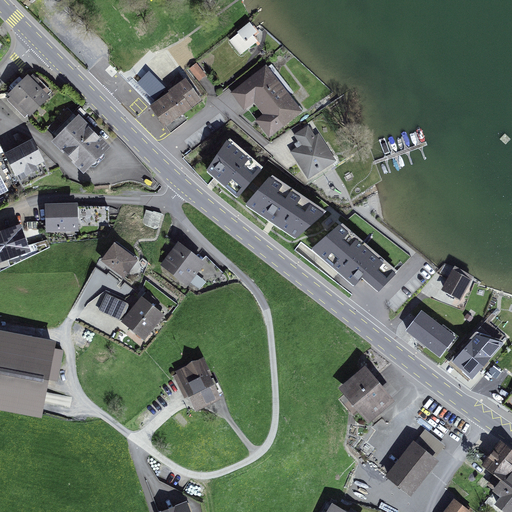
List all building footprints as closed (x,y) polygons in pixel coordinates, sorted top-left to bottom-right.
[(238,33),(229,40),(241,54),(258,41),(253,35),(257,31),(250,21),(237,31),(238,33)] [(181,46),(170,55),(179,65),(189,57),(181,46)] [(197,63),(189,68),(199,81),(206,75),(197,63)] [(303,111),(266,64),(231,92),(245,110),(254,102),(263,114),(256,120),(269,137),(303,111)] [(28,73),(8,93),(30,115),(50,95),(49,94),(52,91),(33,73),(30,76),(28,73)] [(169,91),(150,105),(165,126),(166,126),(171,133),(188,119),(183,113),(202,99),(186,77),(168,89),(169,91)] [(79,113),(51,140),(84,172),(111,145),(79,113)] [(300,145),(290,151),(308,179),(337,161),(319,133),(315,136),(308,125),(294,134),(300,145)] [(33,137),(4,152),(16,175),(24,171),(26,175),(39,169),(37,164),(45,160),(33,137)] [(227,138),(207,168),(238,196),(262,168),(227,138)] [(0,193),(9,189),(0,173),(0,193)] [(270,175),(245,203),(296,237),(324,212),(270,175)] [(78,201),(45,202),(46,231),(79,230),(78,201)] [(21,222),(0,229),(0,262),(31,251),(21,222)] [(396,272),(339,223),(311,247),(354,285),(362,276),(379,288),(396,272)] [(178,240),(160,264),(187,286),(206,262),(178,240)] [(115,241),(100,260),(124,278),(139,259),(115,241)] [(472,279),(452,268),(440,289),(460,299),(472,279)] [(134,305),(121,321),(144,340),(165,314),(155,305),(158,301),(147,292),(144,296),(142,295),(134,305)] [(107,293),(99,311),(121,321),(134,305),(107,293)] [(422,310),(406,330),(440,356),(456,336),(422,310)] [(57,339),(0,328),(0,409),(42,417),(57,339)] [(504,342),(476,333),(453,361),(472,378),(504,342)] [(203,356),(175,370),(196,410),(222,397),(207,369),(209,368),(203,356)] [(395,399),(365,364),(339,387),(369,422),(395,399)] [(425,429),(415,441),(436,457),(446,445),(425,429)] [(414,439),(385,476),(411,496),(439,460),(436,457),(415,441),(414,439)] [(482,464),(500,478),(504,473),(507,476),(511,469),(511,447),(501,439),(482,464)] [(505,511),(511,511),(511,469),(507,476),(504,473),(500,478),(492,489),(500,495),(494,503),(505,511)] [(465,506),(454,498),(443,511),(471,511),(473,510),(467,505),(465,506)] [(192,511),(187,500),(156,511),(192,511)] [(349,511),(332,502),(326,511),(349,511)]
